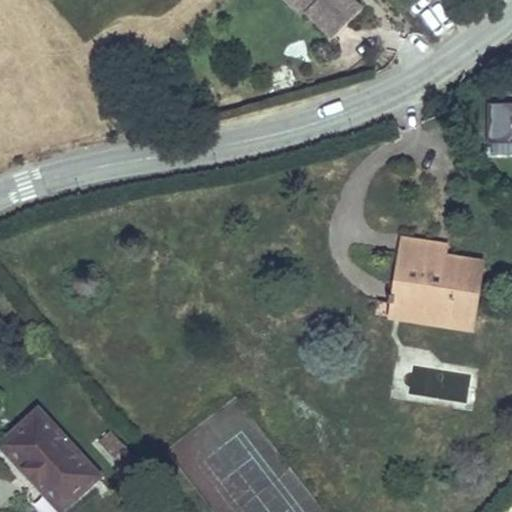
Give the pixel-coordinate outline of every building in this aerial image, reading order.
[(353,0),(287,0),(293,5),(298,0),(304,0),(310,6),(306,9),(306,10),(334,38),(363,10),(353,0)] [(310,6),(304,0),(298,0),(293,5),(301,14),(306,10),(306,9),(310,6)] [(399,55),(398,29),(383,29),(383,55),(399,55)] [(511,103),(487,103),(487,143),(511,143),(511,103)] [(403,240),(400,256),(422,259),(424,252),(426,252),(428,244),(403,240)] [(428,244),(426,252),(424,252),(422,259),(400,256),(396,282),(396,283),(408,285),(405,306),(425,309),(424,316),(471,324),(474,299),(479,295),(484,264),(444,258),(443,258),(442,263),(434,261),(436,245),(428,244)] [(446,247),(436,245),(434,261),(442,263),(443,258),(444,258),(446,247)] [(396,282),(391,282),(386,317),(423,322),(470,330),(471,324),(424,316),(425,309),(405,306),(408,285),(396,283),(396,282)] [(37,411),(16,431),(1,445),(60,509),(96,476),(80,459),(37,411)] [(110,432),(99,441),(121,464),(131,455),(110,432)]
